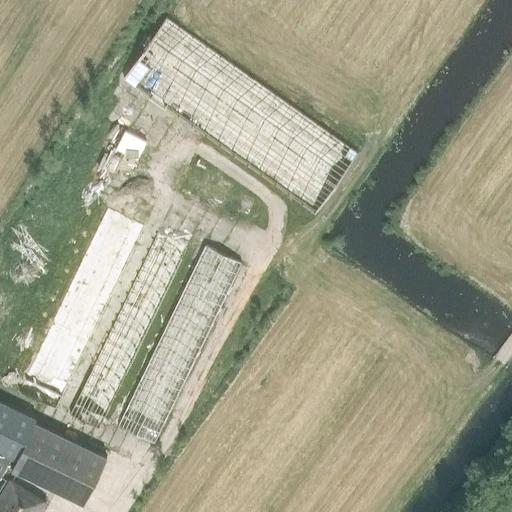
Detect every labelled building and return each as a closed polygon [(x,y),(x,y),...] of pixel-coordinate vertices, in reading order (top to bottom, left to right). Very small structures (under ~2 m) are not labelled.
[(324,210),(366,146),(171,17),(129,80),(245,156),(251,148),(296,178),(290,188),(324,210)] [(78,410),(149,220),(101,202),(30,392),(78,410)] [(110,426),(187,241),(155,228),(78,412),(110,426)] [(105,459),(33,423),(35,420),(0,402),(0,475),(5,467),(81,506),(105,459)] [(7,480),(0,492),(0,511),(40,511),(45,503),(7,480)]
